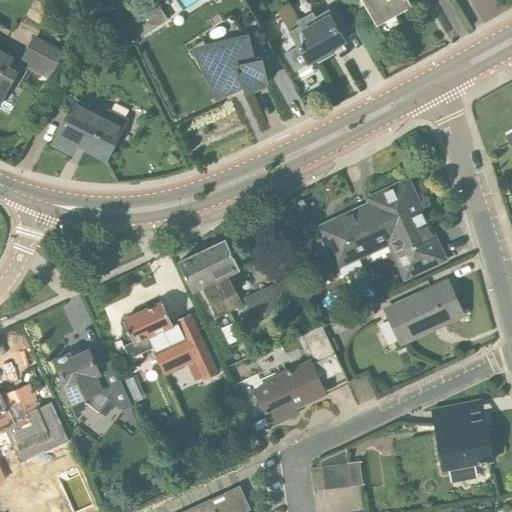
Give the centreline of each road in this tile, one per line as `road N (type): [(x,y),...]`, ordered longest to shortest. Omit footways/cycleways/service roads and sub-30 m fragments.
road 1 (tertiary): [(34,200),(74,211),(185,203),(437,85)]
road 2 (residential): [(299,511),(293,460),(511,356)]
road 3 (residential): [(511,311),(437,85)]
